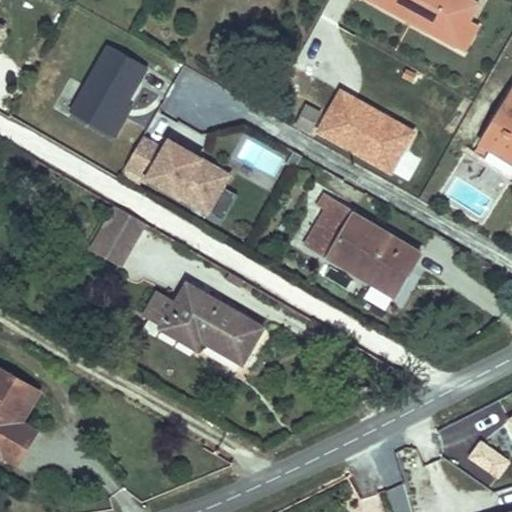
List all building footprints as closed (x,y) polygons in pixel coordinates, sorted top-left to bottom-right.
[(363,0),(444,45),(456,23),(465,28),(465,27),(475,10),(457,0),(363,0)] [(474,32),(465,27),(465,28),(456,23),(444,45),(462,55),(474,32)] [(147,68),(106,45),(67,115),(107,138),(147,68)] [(410,86),(413,80),(405,76),(402,82),(410,86)] [(341,91),(317,134),(393,176),(417,133),(341,91)] [(511,93),(479,147),(511,167),(511,93)] [(311,130),(320,111),(305,104),(295,123),(311,130)] [(230,173),(166,137),(160,148),(141,181),(205,217),(209,211),(222,187),(230,173)] [(141,181),(160,148),(143,138),(121,177),(138,187),(141,181)] [(305,171),(295,166),(287,180),(296,186),(305,171)] [(236,195),(222,187),(209,211),(223,219),(236,195)] [(357,272),(396,294),(415,260),(314,206),(309,217),(317,221),(303,250),(353,279),(357,272)] [(142,222),(115,207),(92,251),(120,265),(142,222)] [(207,341),(247,364),(268,329),(186,283),(174,303),(157,293),(145,315),(162,325),(161,327),(202,350),(207,341)] [(0,454),(19,465),(38,434),(23,425),(42,396),(0,371),(0,454)] [(480,440),(466,457),(497,481),(510,464),(480,440)]
